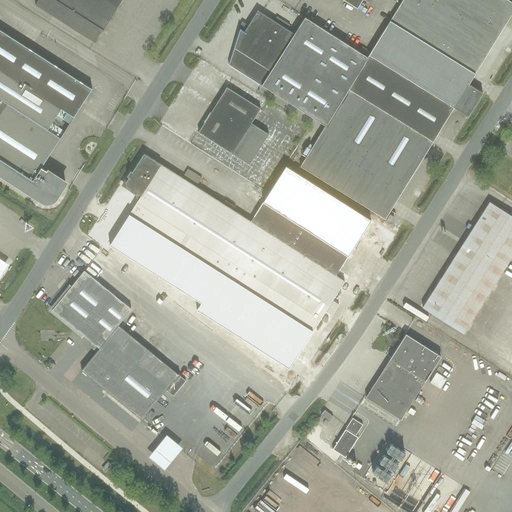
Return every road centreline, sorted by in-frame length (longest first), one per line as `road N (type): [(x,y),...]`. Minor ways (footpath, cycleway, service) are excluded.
road 1 (unclassified): [(214,511),(318,383),(511,102)]
road 2 (unclassified): [(0,330),(214,0)]
road 3 (unclassified): [(206,511),(0,341)]
road 4 (unknown): [(108,274),(290,418)]
road 5 (unknown): [(1,0),(150,98)]
